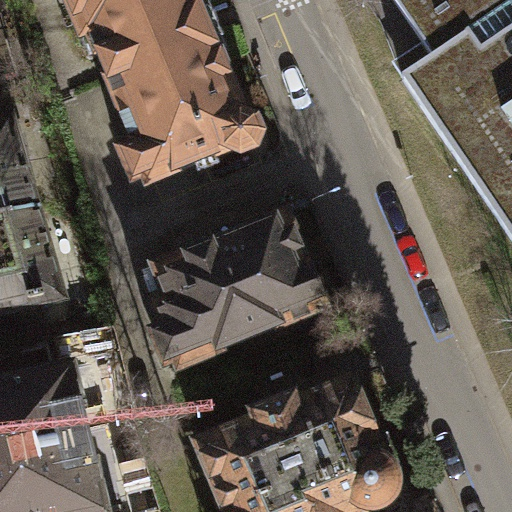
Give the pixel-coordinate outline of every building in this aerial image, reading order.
[(66,0),(82,41),(91,37),(131,136),(127,145),(115,149),(130,184),(144,178),(146,184),(230,148),(240,155),(255,149),(261,133),(254,119),(242,112),(195,0),(66,0)] [(511,0),(393,0),(434,59),(511,4),(511,0)] [(403,80),(511,238),(511,4),(434,59),(423,66),(403,80)] [(0,86),(33,78),(21,30),(0,35),(0,86)] [(0,122),(0,217),(35,209),(11,120),(0,122)] [(0,217),(0,312),(57,298),(35,209),(0,217)] [(175,363),(178,369),(325,308),(284,216),(156,268),(169,297),(161,300),(158,311),(163,327),(150,332),(165,367),(175,363)] [(0,511),(105,511),(71,368),(0,384),(0,511)] [(352,378),(195,444),(223,511),(378,511),(385,509),(393,497),(394,481),(385,460),(352,378)]
